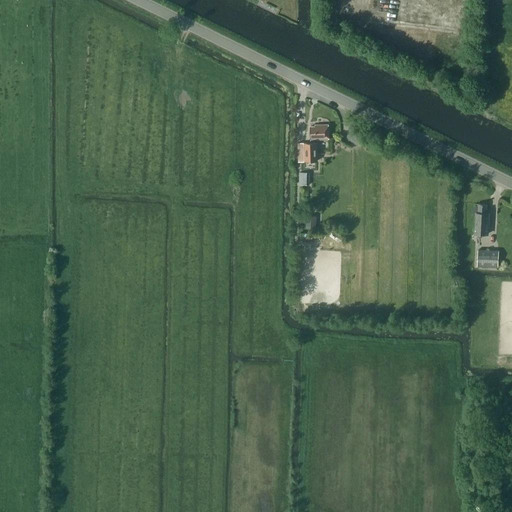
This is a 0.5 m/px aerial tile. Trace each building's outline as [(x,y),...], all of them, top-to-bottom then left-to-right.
[(316,126),(311,126),(311,143),(305,143),(305,161),(317,161),(317,143),(315,143),(315,139),(329,139),(329,124),(316,125),(316,126)] [(309,173),(299,173),(299,185),(309,185),(309,173)] [(472,206),(472,212),(474,214),(475,214),(474,234),(487,234),(487,221),(488,221),(489,209),(486,209),(486,204),(476,204),(474,204),(472,206)] [(307,215),(306,228),(316,229),(317,216),(307,215)] [(317,243),(318,234),(300,233),(299,242),(317,243)] [(478,250),(477,266),(497,267),(498,251),(478,250)]
